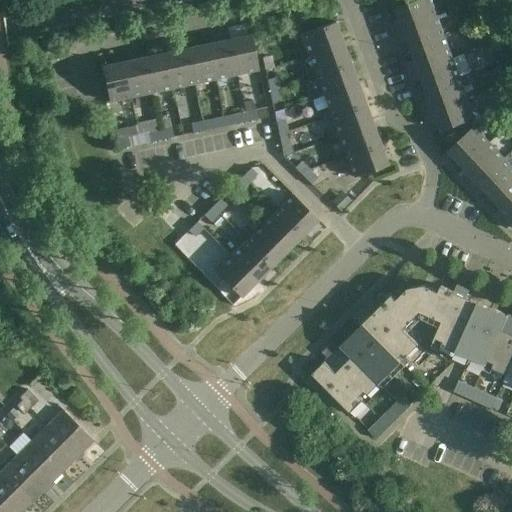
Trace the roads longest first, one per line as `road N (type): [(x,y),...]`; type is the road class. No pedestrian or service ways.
road 1 (residential): [(200,412),(396,217),(423,216)]
road 2 (tertiary): [(27,249),(59,304),(171,441)]
road 3 (residential): [(423,216),(429,163),(417,132),(394,118),(349,0)]
road 4 (tertiary): [(200,412),(27,249)]
road 5 (residential): [(282,0),(83,48)]
road 6 (tertiary): [(310,511),(200,412)]
